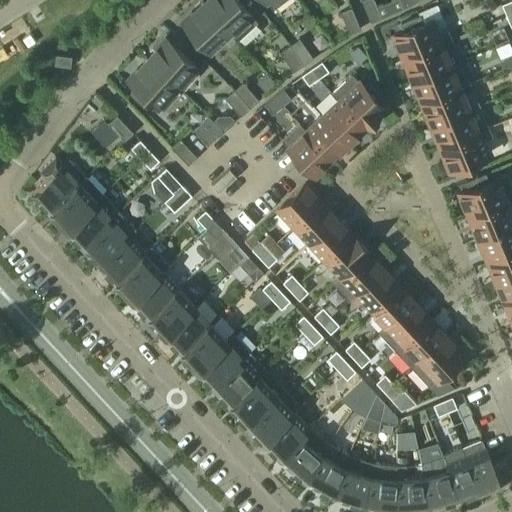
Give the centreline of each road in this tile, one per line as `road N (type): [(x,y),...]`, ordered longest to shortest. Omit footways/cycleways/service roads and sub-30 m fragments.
road 1 (residential): [(0,202),(277,511),(493,511),(511,504)]
road 2 (tertiary): [(8,300),(205,511)]
road 3 (residential): [(0,183),(154,0)]
